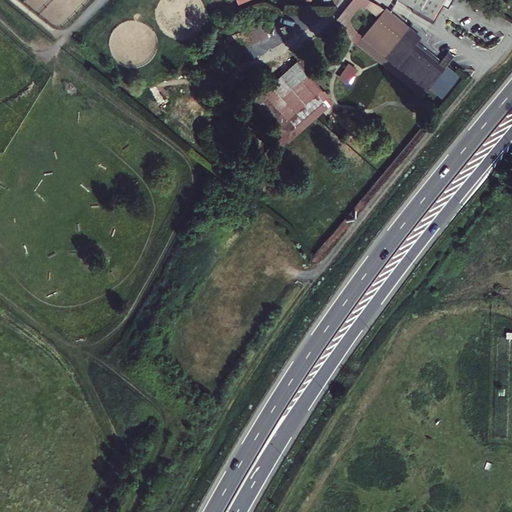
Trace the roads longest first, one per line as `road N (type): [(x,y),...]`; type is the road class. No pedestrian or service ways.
road 1 (trunk): [(511,91),(361,277),(213,511)]
road 2 (trunk): [(238,511),(335,355),(511,134)]
road 3 (unknown): [(486,57),(370,217),(322,268)]
